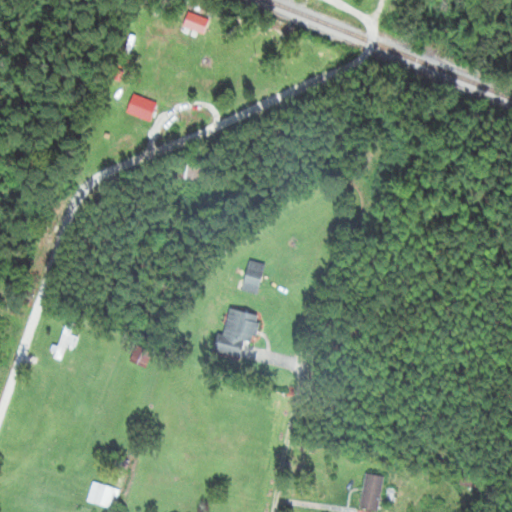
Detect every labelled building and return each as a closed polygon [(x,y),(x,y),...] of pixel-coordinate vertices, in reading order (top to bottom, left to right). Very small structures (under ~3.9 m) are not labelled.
[(150,122),(157,105),(135,95),(127,113),(150,122)] [(199,183),(202,163),(183,159),(179,178),(199,183)] [(266,264),(250,260),(242,290),(258,295),(266,264)] [(218,351),(241,356),(245,340),(254,342),(260,315),(227,308),(218,351)] [(78,326),(69,322),(52,356),(60,360),(78,326)] [(131,361),(146,367),(152,352),(136,346),(131,361)] [(378,511),(385,476),(367,473),(360,508),(378,511)] [(88,501),(113,509),(119,489),(94,482),(88,501)]
